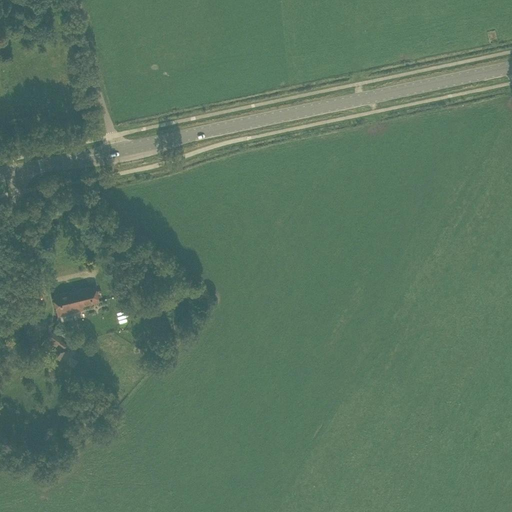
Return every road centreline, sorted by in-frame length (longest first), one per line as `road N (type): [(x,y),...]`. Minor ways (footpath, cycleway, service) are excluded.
road 1 (tertiary): [(116,150),(511,66)]
road 2 (unclassified): [(116,150),(73,0)]
